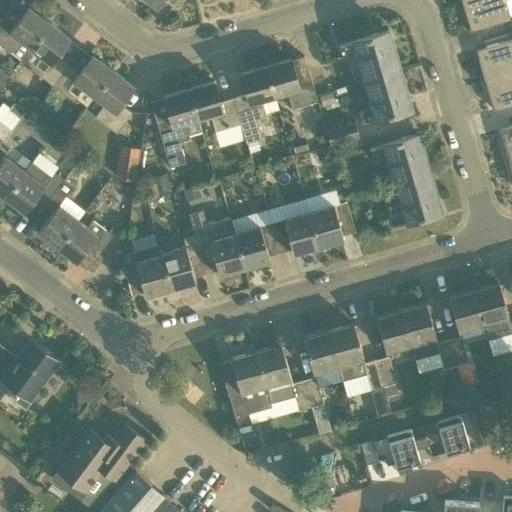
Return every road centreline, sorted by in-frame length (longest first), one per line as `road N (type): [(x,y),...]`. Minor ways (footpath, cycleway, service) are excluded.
road 1 (residential): [(133,336),(489,239)]
road 2 (residential): [(352,0),(176,50),(146,47),(83,0)]
road 3 (residential): [(309,511),(136,389),(133,336)]
road 4 (residential): [(489,239),(416,5),(405,0)]
road 5 (residential): [(133,336),(108,328),(0,251)]
